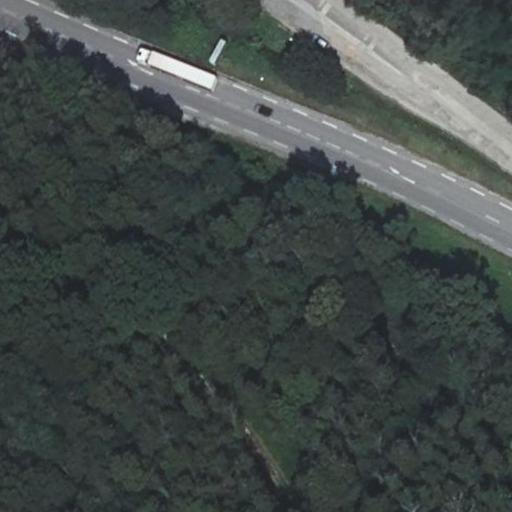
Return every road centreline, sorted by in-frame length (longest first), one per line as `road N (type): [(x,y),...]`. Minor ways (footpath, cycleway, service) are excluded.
road 1 (primary): [(511,226),(0,7)]
road 2 (track): [(316,511),(258,421),(193,380),(151,329),(91,285),(0,244)]
road 3 (unclassified): [(511,148),(318,0)]
